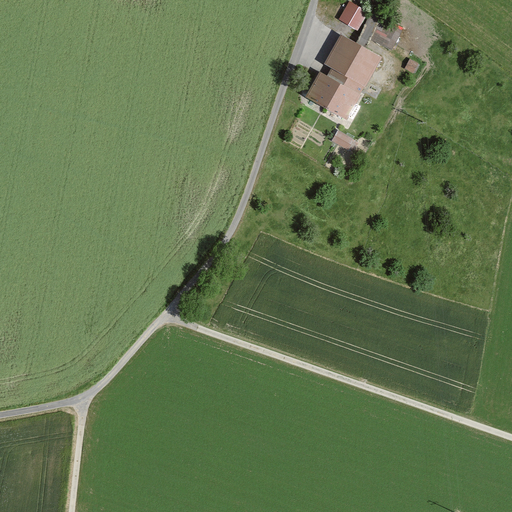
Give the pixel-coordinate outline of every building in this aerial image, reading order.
[(370,17),(349,2),(337,20),(359,34),(370,17)] [(384,63),(342,39),(326,68),(332,72),(328,79),(363,99),(384,63)] [(405,67),(414,72),(419,63),(410,58),(405,67)] [(363,99),(328,79),(321,75),(307,100),(349,124),(363,99)] [(350,149),(355,138),(337,129),(332,139),(350,149)]
